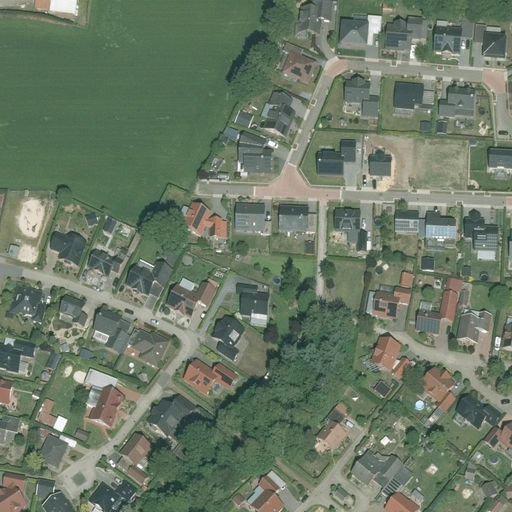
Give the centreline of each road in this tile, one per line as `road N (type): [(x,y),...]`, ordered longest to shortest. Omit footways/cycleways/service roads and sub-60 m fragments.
road 1 (residential): [(0,268),(164,325),(187,345),(119,441),(77,475)]
road 2 (residential): [(289,192),(336,68),(489,80),(511,130)]
road 3 (residential): [(511,203),(289,192)]
